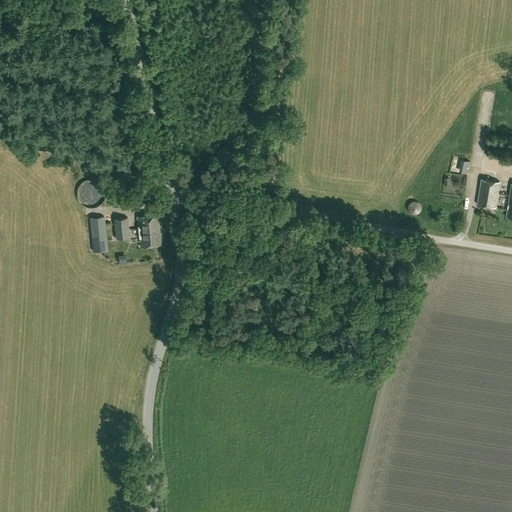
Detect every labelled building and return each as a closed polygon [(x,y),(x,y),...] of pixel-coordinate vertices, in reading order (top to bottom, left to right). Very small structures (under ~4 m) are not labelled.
[(120,160),(119,177),(143,179),(144,162),(120,160)] [(496,207),(500,181),(482,179),(478,204),(496,207)] [(111,186),(113,206),(124,205),(122,185),(111,186)] [(421,207),(421,205),(421,204),(420,203),(419,202),(418,201),(417,201),(415,200),(414,200),(413,201),(412,201),(410,202),(409,203),(409,204),(408,205),(408,206),(408,207),(408,209),(408,210),(409,211),(409,212),(410,213),(412,214),(413,214),(414,214),(415,214),(417,214),(418,213),(419,213),(420,212),(421,211),(421,209),(421,208),(421,207)] [(161,244),(158,214),(137,216),(140,246),(161,244)] [(107,250),(104,216),(90,217),(93,251),(107,250)] [(129,237),(127,217),(114,218),(116,238),(129,237)]
